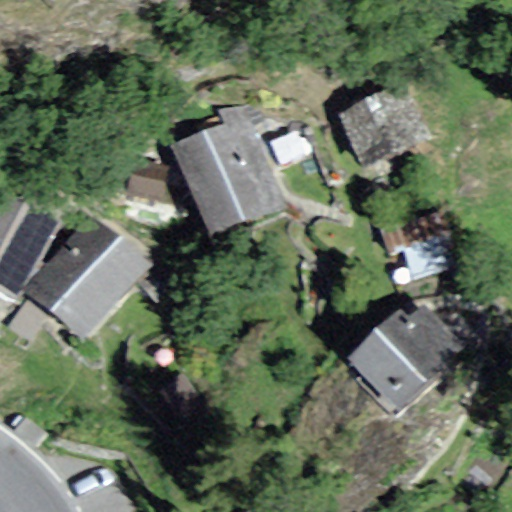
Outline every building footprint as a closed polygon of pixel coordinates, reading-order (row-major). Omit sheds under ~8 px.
[(404,104),(342,127),(365,189),(428,166),(404,104)] [(278,220),(241,126),(175,152),(212,245),(278,220)] [(0,190),(0,296),(17,306),(65,225),(2,188),(0,190)] [(443,229),(384,245),(398,295),(457,279),(443,229)] [(80,353),(147,284),(103,242),(36,311),(80,353)] [(347,375),(392,425),(455,369),(410,319),(347,375)] [(186,383),(148,414),(170,442),(209,412),(186,383)]
